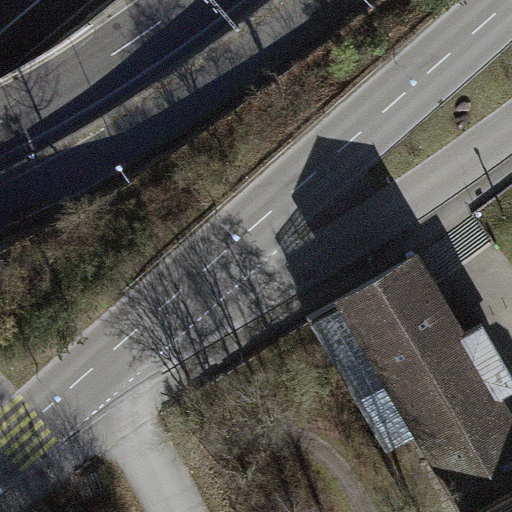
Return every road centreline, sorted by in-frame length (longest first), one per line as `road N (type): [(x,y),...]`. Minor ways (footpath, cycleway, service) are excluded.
road 1 (primary): [(86,373),(505,0)]
road 2 (unclassified): [(86,373),(299,268),(511,127)]
road 3 (primary): [(0,209),(167,121),(336,0)]
road 4 (motorway): [(0,121),(182,0)]
